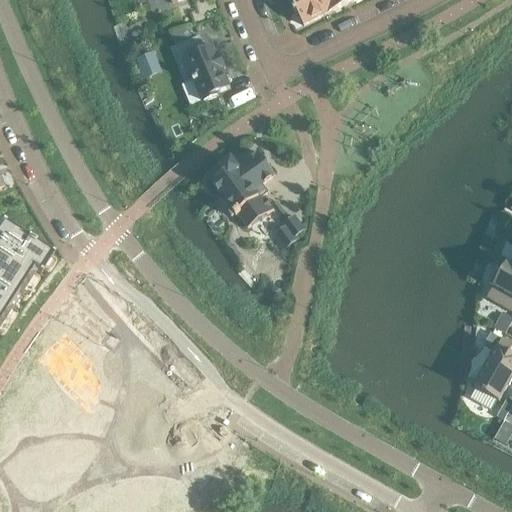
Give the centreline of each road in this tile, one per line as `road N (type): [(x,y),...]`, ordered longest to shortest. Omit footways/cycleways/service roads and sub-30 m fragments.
road 1 (residential): [(446,491),(308,407),(202,326),(116,230)]
road 2 (residential): [(90,256),(188,363),(240,406),(414,511)]
road 3 (residential): [(116,230),(75,165),(0,4)]
road 4 (residential): [(244,0),(274,68),(428,0)]
road 5 (residential): [(0,87),(90,256)]
